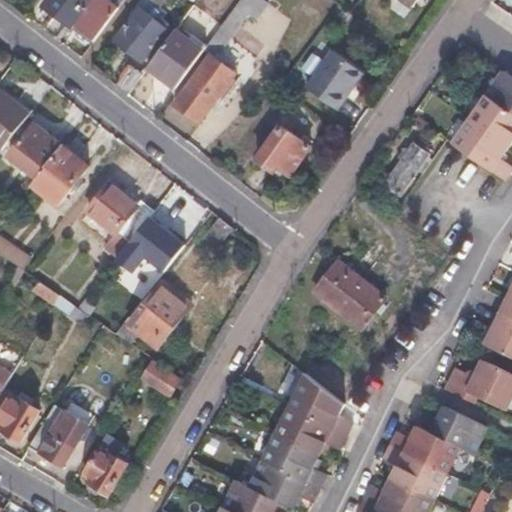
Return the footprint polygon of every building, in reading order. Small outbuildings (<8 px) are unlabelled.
[(72,25),(90,0),(46,0),(44,4),(67,21),(72,25)] [(104,0),(90,0),(72,25),(94,41),(117,9),(104,0)] [(140,0),(129,16),(133,19),(115,42),(142,63),(167,30),(156,22),(163,13),(158,10),(165,0),(140,0)] [(259,0),(240,0),(202,51),(210,57),(175,104),(200,123),(237,77),(215,61),(248,16),(255,22),(267,6),(259,0)] [(174,90),(202,51),(176,30),(147,69),(174,90)] [(332,51),(306,87),(337,110),(363,73),(332,51)] [(116,86),(127,95),(142,76),(130,67),(116,86)] [(301,77),(292,70),(280,87),(289,94),(301,77)] [(511,113),(511,76),(504,71),(487,96),(511,113)] [(0,149),(26,116),(10,103),(13,100),(0,89),(0,149)] [(511,113),(487,96),(470,120),(507,146),(511,139),(511,113)] [(511,167),(499,158),(507,146),(470,120),(453,144),(504,180),(511,168),(511,167)] [(7,155),(36,177),(60,145),(32,123),(7,155)] [(257,161),(274,174),(278,168),(290,177),(310,149),(281,127),(257,161)] [(86,165),(60,145),(36,177),(30,183),(55,203),(86,165)] [(385,185),(400,195),(428,155),(413,145),(385,185)] [(116,257),(126,243),(148,216),(153,210),(140,200),(137,204),(111,183),(88,212),(113,232),(104,243),(112,249),(110,252),(116,257)] [(183,244),(148,216),(126,243),(162,271),(183,244)] [(230,228),(217,217),(200,238),(213,250),(230,228)] [(0,238),(0,253),(18,266),(21,267),(28,259),(0,238)] [(379,256),(370,267),(392,285),(401,274),(379,256)] [(339,262),(316,292),(362,328),(385,299),(339,262)] [(31,288),(53,302),(58,293),(37,279),(31,288)] [(159,284),(130,321),(159,344),(188,307),(159,284)] [(511,289),(500,315),(511,320),(511,289)] [(77,306),(58,293),(53,302),(68,313),(67,315),(80,324),(87,313),(77,306)] [(511,320),(500,315),(484,345),(511,358),(511,320)] [(446,389),(473,403),(477,395),(505,409),(511,394),(511,374),(483,361),(474,380),(455,370),(446,389)] [(151,362),(141,378),(168,395),(178,379),(151,362)] [(0,392),(11,373),(0,366),(0,392)] [(339,415),(344,404),(340,401),(307,375),(291,407),(346,434),(352,421),(339,415)] [(11,395),(0,412),(0,429),(18,441),(37,411),(11,395)] [(59,395),(28,447),(61,468),(77,442),(91,415),(59,395)] [(439,416),(424,410),(417,423),(461,446),(473,452),(486,425),(461,412),(444,404),(439,416)] [(340,447),(346,434),(291,407),(278,434),(320,454),(326,442),(340,447)] [(448,472),(461,446),(417,423),(409,437),(397,431),(391,443),(448,472)] [(319,488),(326,475),(313,469),(320,454),(278,434),(265,462),(319,488)] [(114,455),(120,446),(105,436),(80,475),(86,479),(84,481),(106,496),(126,464),(114,455)] [(435,498),(448,472),(391,443),(385,457),(398,463),(392,476),(435,498)] [(313,501),(319,488),(265,462),(252,487),(280,500),(293,506),(299,494),(313,501)] [(397,511),(427,511),(435,498),(392,476),(385,490),(372,484),(366,496),(397,511)] [(234,511),(273,511),(280,500),(252,487),(239,480),(225,508),(234,511)] [(397,511),(366,496),(359,510),(363,511),(397,511)]
